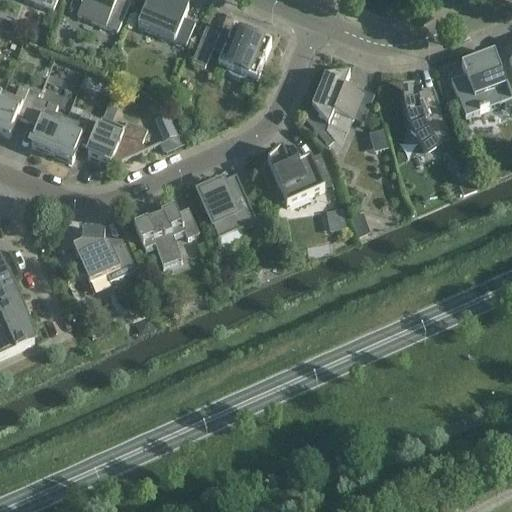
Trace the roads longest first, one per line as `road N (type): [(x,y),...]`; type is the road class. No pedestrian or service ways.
road 1 (secondary): [(3,511),(511,285)]
road 2 (residential): [(27,186),(83,205),(109,203),(254,138),(317,29)]
road 3 (residential): [(317,29),(372,52),(511,3)]
road 4 (residential): [(55,323),(16,224),(27,186)]
